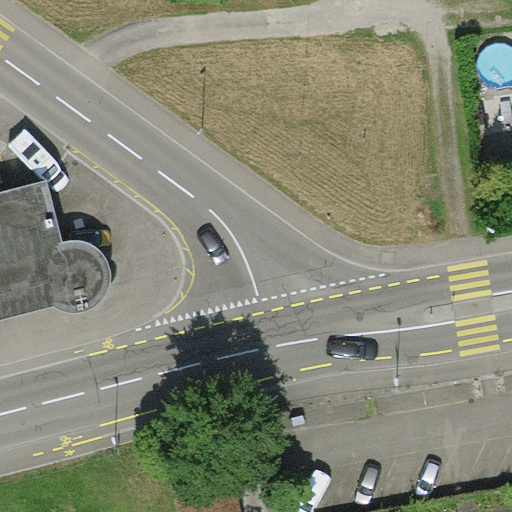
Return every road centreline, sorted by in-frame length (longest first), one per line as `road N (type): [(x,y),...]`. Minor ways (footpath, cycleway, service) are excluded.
road 1 (tertiary): [(0,57),(214,212),(250,271),(269,349)]
road 2 (primary): [(0,416),(269,349)]
road 3 (primary): [(269,349),(511,302)]
